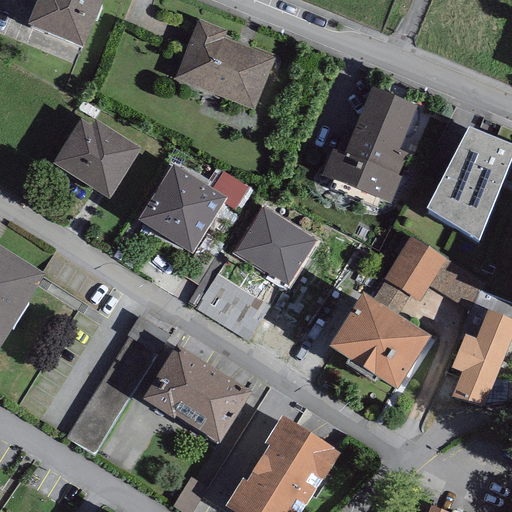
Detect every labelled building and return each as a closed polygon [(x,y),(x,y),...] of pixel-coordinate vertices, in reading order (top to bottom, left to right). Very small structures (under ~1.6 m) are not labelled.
[(108,0),(43,0),(28,36),(83,59),(108,0)] [(228,35),(197,23),(173,82),(255,115),(275,64),(225,44),(228,35)] [(416,113),(372,95),(344,163),(331,158),(320,185),(390,213),(401,187),(396,185),(407,160),(399,157),(416,113)] [(92,134),(81,127),(53,171),(110,207),(143,156),(96,127),(92,134)] [(478,253),(511,167),(511,157),(469,140),(426,222),(478,253)] [(226,207),(209,196),(211,192),(190,178),(188,183),(173,174),(138,230),(192,263),(226,207)] [(317,244),(262,211),(233,258),(287,292),(317,244)] [(456,305),(471,279),(411,244),(376,304),(416,327),(435,294),(456,305)] [(0,362),(41,296),(0,268),(0,362)] [(250,346),(271,311),(219,281),(198,316),(250,346)] [(362,307),(329,360),(397,402),(430,349),(362,307)] [(511,345),(511,328),(488,319),(476,348),(464,343),(451,377),(461,381),(451,405),(483,417),(511,345)] [(71,448),(100,463),(151,365),(123,350),(71,448)] [(250,405),(176,356),(142,408),(216,456),(250,405)] [(310,511),(341,463),(282,426),(228,511),(310,511)] [(177,511),(197,511),(207,492),(191,485),(177,511)]
